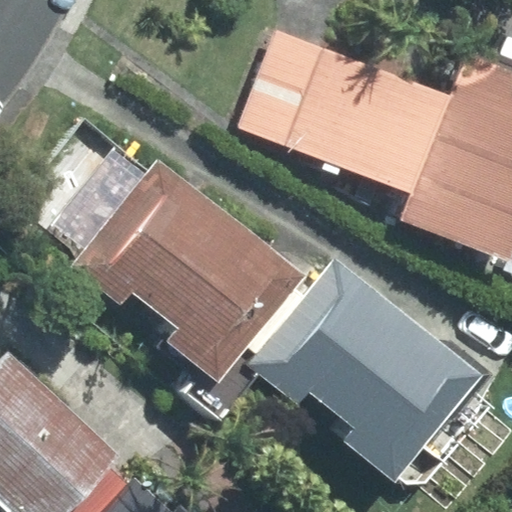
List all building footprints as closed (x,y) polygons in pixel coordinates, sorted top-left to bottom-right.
[(275,30),(238,125),(286,145),(324,47),(275,30)] [(286,145),(413,194),(451,96),(324,47),(286,145)] [(511,258),(511,71),(469,54),(451,96),(413,194),(403,218),(511,261),(511,258)] [(302,275),(159,162),(147,177),(113,150),(54,225),(86,251),(73,267),(121,306),(133,292),(181,329),(171,341),(219,379),(302,275)] [(338,259),(251,365),(299,403),(310,389),(357,427),(346,441),(396,481),(482,376),(338,259)] [(104,511),(127,488),(106,468),(120,453),(9,350),(0,359),(0,499),(13,511),(104,511)] [(170,511),(136,479),(127,488),(104,511),(170,511)]
